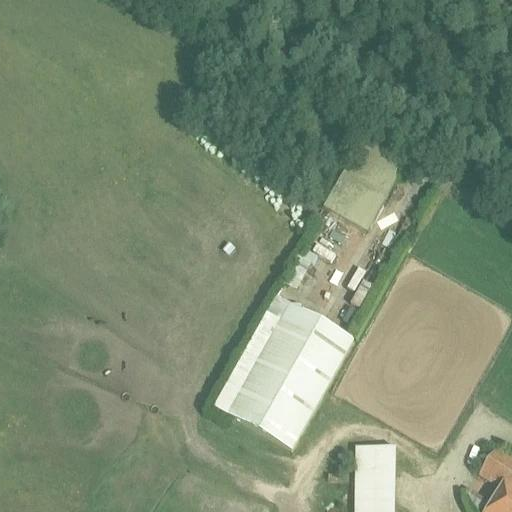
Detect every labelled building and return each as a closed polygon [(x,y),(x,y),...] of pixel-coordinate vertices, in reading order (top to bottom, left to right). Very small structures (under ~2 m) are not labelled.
[(382,214),(410,158),(396,152),(392,159),(383,155),(388,145),(372,137),(348,186),(363,193),(358,202),(382,214)] [(291,219),(307,198),(288,185),(273,206),(291,219)] [(403,195),(390,202),(396,212),(408,205),(403,195)] [(287,277),(303,286),(320,260),(305,250),(287,277)] [(332,291),(344,271),(335,266),(323,285),(332,291)] [(353,343),(290,307),(227,419),(291,454),(353,343)] [(394,511),(396,450),(356,450),(356,511),(394,511)] [(511,511),(511,476),(511,474),(511,462),(497,452),(480,478),(501,491),(488,511),(511,511)]
